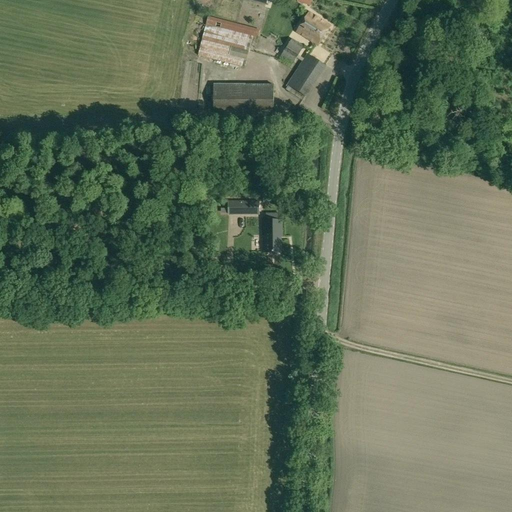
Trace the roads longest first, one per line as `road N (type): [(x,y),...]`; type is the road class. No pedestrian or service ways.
road 1 (unclassified): [(305,511),(336,148),(357,63),(393,0)]
road 2 (track): [(511,380),(320,336)]
